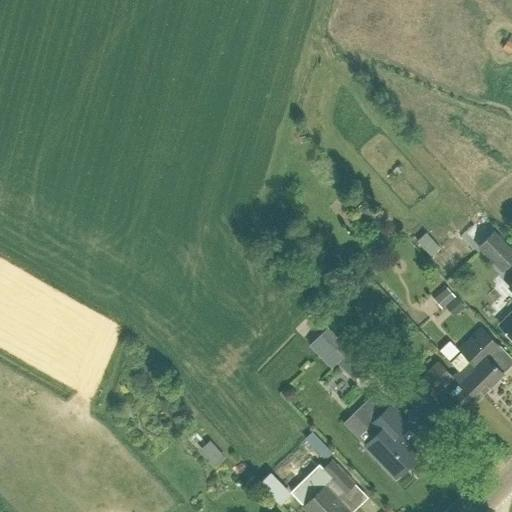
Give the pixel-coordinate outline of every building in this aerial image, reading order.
[(511,285),(509,288),(511,290),(511,312),(500,325),(511,337),(511,285)] [(450,312),(464,300),(456,291),(443,303),(450,312)] [(468,360),(457,371),(481,396),(504,373),(488,356),(499,345),(481,327),(458,349),(468,360)] [(349,348),(336,361),(353,379),(367,367),(349,348)] [(481,396),(457,371),(452,376),(439,361),(403,396),(418,412),(439,392),(460,415),(481,396)] [(345,374),(331,390),(343,400),(357,384),(345,374)] [(409,423),(376,389),(353,411),(375,435),(366,445),(397,477),(420,455),(399,433),(409,423)] [(213,443),(206,453),(221,465),(229,455),(213,443)] [(355,483),(336,463),(332,459),(322,468),(333,479),(305,506),(310,511),(351,511),(336,496),(343,489),(346,492),(355,483)]
